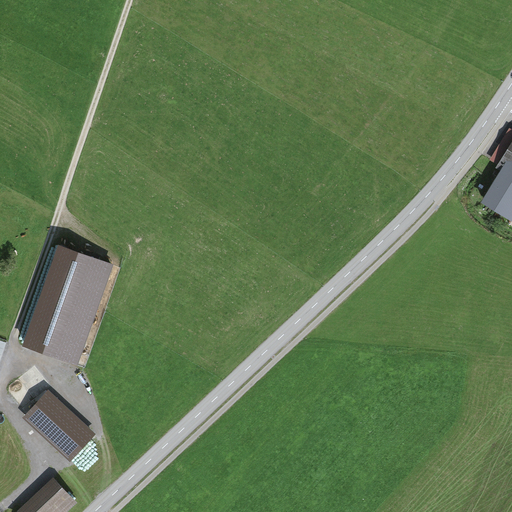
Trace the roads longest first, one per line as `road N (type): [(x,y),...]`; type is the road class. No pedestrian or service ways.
road 1 (secondary): [(94,511),(418,205),(498,103)]
road 2 (track): [(131,0),(0,394)]
